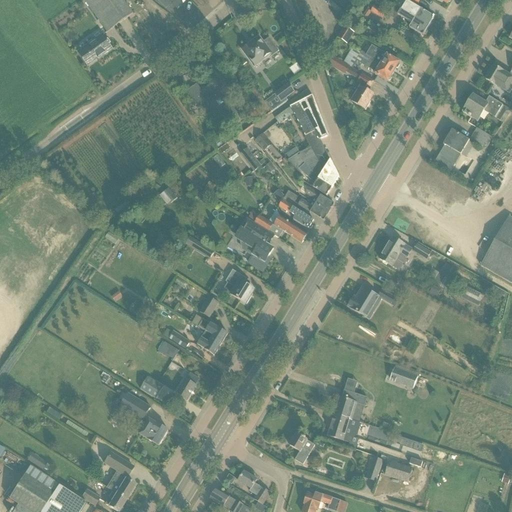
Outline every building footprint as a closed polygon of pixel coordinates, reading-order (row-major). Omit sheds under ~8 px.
[(122,0),(84,0),(101,24),(107,33),(133,14),(130,10),(125,3),(122,0)] [(157,0),(158,0),(169,0),(179,10),(186,3),(185,1),(185,0),(157,0)] [(396,7),(395,7),(397,8),(401,10),(403,12),(420,23),(429,28),(431,25),(433,25),(435,21),(434,20),(435,18),(426,13),(421,10),(418,14),(407,6),(399,2),(396,7)] [(371,13),(382,20),(386,13),(375,6),(374,8),(369,5),(363,15),(368,18),(371,13)] [(401,10),(398,15),(412,24),(409,29),(415,32),(418,34),(416,36),(420,39),(421,36),(423,37),(424,36),(426,36),(428,32),(427,31),(429,28),(420,23),(403,12),(401,10)] [(346,43),(352,33),(343,27),(337,38),(346,43)] [(78,53),(82,58),(88,66),(103,55),(104,57),(113,50),(102,36),(78,53)] [(255,66),(271,54),(272,56),(279,51),(269,38),(262,43),(259,38),(243,50),(255,66)] [(400,66),(399,65),(400,63),(391,58),(372,46),(367,54),(362,51),(361,53),(394,73),(396,70),(398,70),(400,66)] [(388,83),(389,81),(390,81),(392,78),(392,76),(394,73),(361,53),(353,47),(349,53),(357,58),(356,61),(365,67),(375,74),(375,75),(379,77),(388,83)] [(335,58),(330,66),(345,75),(347,72),(350,67),(335,58)] [(511,77),(494,66),(493,68),(491,67),(488,73),(489,74),(485,80),(509,95),(511,90),(511,84),(511,83),(511,77)] [(374,82),(363,75),(358,83),(362,85),(352,102),(365,111),(374,96),(368,92),(374,82)] [(193,86),(186,92),(202,114),(201,114),(203,116),(204,116),(208,121),(218,113),(237,99),(234,95),(221,77),(199,94),(193,86)] [(281,102),(288,96),(294,92),(288,85),(276,94),(281,102)] [(474,95),(463,113),(471,118),(477,122),(484,111),(495,118),(503,123),(511,110),(503,105),(498,102),(489,97),(486,103),(474,95)] [(328,137),(320,114),(312,97),(290,108),(305,136),(315,131),(320,140),(328,137)] [(238,120),(249,112),(242,102),(230,110),(238,120)] [(282,114),(275,119),(280,125),(287,120),(282,114)] [(485,149),(493,138),(477,129),(471,139),(485,149)] [(321,142),(320,140),(315,131),(305,136),(311,147),(294,156),(308,173),(317,177),(316,179),(332,189),(339,178),(321,142)] [(451,173),(470,141),(452,131),(443,145),(445,146),(435,163),(443,168),(451,173)] [(268,148),(277,159),(276,159),(279,163),(283,159),(263,135),(256,140),(264,152),(268,148)] [(229,144),(219,151),(222,155),(230,149),(229,144)] [(254,172),(261,167),(247,149),(240,154),(254,172)] [(313,188),(318,191),(327,197),(332,189),(316,179),(317,177),(308,173),(294,156),(288,160),(299,173),(301,171),(315,184),(313,188)] [(269,164),(265,167),(269,173),(274,169),(269,164)] [(252,177),(245,179),(247,187),(253,185),(252,177)] [(208,185),(204,191),(211,195),(215,189),(208,185)] [(309,189),(305,194),(317,202),(316,205),(314,204),(314,205),(329,215),(335,205),(325,199),(309,189)] [(169,190),(160,197),(167,205),(169,202),(175,197),(169,190)] [(288,192),(285,198),(282,201),(295,210),(298,205),(294,202),(297,197),(288,192)] [(281,194),(275,198),(278,203),(284,198),(281,194)] [(301,201),(298,206),(316,217),(317,218),(324,222),(329,215),(314,205),(314,204),(310,201),(308,204),(301,200),(301,201)] [(300,225),(309,230),(314,221),(295,210),(282,201),(280,205),(279,207),(292,215),(296,218),(294,221),(300,225)] [(259,216),(254,224),(268,233),(274,224),(259,216)] [(302,244),(308,235),(279,217),(273,227),(302,244)] [(511,218),(509,217),(481,267),(511,284),(511,218)] [(246,234),(240,244),(242,251),(252,257),(248,264),(255,268),(263,273),(271,260),(268,258),(274,250),(268,246),(274,237),(268,233),(254,224),(248,220),(241,231),(246,234)] [(452,231),(450,236),(464,241),(466,236),(452,231)] [(214,254),(188,236),(183,243),(210,260),(214,254)] [(393,268),(399,257),(400,255),(406,259),(412,250),(402,244),(393,238),(380,260),(388,265),(393,268)] [(157,240),(155,246),(162,249),(164,243),(157,240)] [(413,252),(427,261),(431,254),(417,245),(413,252)] [(446,265),(443,271),(449,275),(453,268),(446,265)] [(449,279),(432,269),(427,277),(444,288),(449,279)] [(235,287),(230,295),(238,300),(246,305),(250,298),(249,297),(253,290),(242,283),(245,277),(237,272),(234,270),(227,282),(235,287)] [(434,287),(430,293),(436,297),(440,290),(434,287)] [(466,287),(461,297),(478,307),(484,297),(466,287)] [(364,317),(376,296),(363,288),(356,298),(354,297),(348,307),(364,317)] [(378,297),(395,308),(399,301),(395,298),(382,290),(378,297)] [(118,293),(112,297),(115,302),(121,297),(118,293)] [(209,318),(218,304),(209,298),(200,312),(209,318)] [(203,320),(199,327),(206,332),(223,342),(228,334),(219,329),(218,328),(218,329),(203,320)] [(163,336),(185,349),(190,342),(173,332),(173,333),(167,329),(163,336)] [(205,350),(206,351),(214,356),(223,342),(206,332),(198,345),(197,345),(205,350)] [(165,343),(159,353),(166,357),(166,355),(174,360),(179,351),(165,343)] [(181,374),(184,369),(175,364),(172,369),(181,374)] [(414,389),(418,377),(394,369),(390,379),(414,389)] [(200,380),(191,375),(190,374),(187,380),(186,379),(176,395),(187,401),(200,380)] [(140,390),(156,400),(163,388),(148,378),(140,390)] [(129,390),(121,404),(143,418),(152,404),(130,391),(129,390)] [(335,415),(328,437),(343,442),(351,444),(353,438),(358,436),(361,424),(352,421),(352,418),(357,403),(365,406),(367,398),(344,391),(342,399),(340,398),(335,413),(335,415)] [(49,409),(46,414),(58,422),(62,417),(49,409)] [(140,435),(159,447),(168,431),(157,424),(149,419),(140,435)] [(303,465),(308,457),(315,446),(307,441),(305,440),(297,434),(290,446),(300,452),(295,460),(303,465)] [(418,451),(420,443),(405,438),(403,446),(418,451)] [(357,446),(355,451),(375,458),(377,453),(357,446)] [(109,453),(103,464),(116,472),(119,474),(116,480),(112,477),(106,488),(112,492),(117,494),(116,495),(126,501),(135,486),(127,480),(126,480),(127,478),(133,468),(109,453)] [(31,454),(27,460),(35,465),(39,459),(31,454)] [(376,482),(383,461),(373,458),(367,479),(376,482)] [(409,464),(421,468),(422,462),(411,459),(409,464)] [(408,483),(411,473),(412,470),(390,462),(388,466),(385,476),(408,483)] [(80,511),(86,504),(30,467),(9,500),(17,506),(12,511),(80,511)] [(319,467),(317,474),(329,478),(331,471),(319,467)] [(256,496),(254,500),(263,505),(270,494),(255,484),(257,480),(244,472),(239,482),(251,489),(249,492),(256,496)] [(503,474),(501,481),(508,484),(510,476),(503,474)] [(229,475),(225,482),(231,485),(235,479),(229,475)] [(86,490),(81,498),(95,506),(100,499),(86,490)] [(217,490),(210,500),(212,501),(219,505),(224,508),(224,507),(230,511),(239,511),(240,511),(242,511),(250,511),(252,511),(231,498),(224,494),(219,491),(217,490)] [(110,496),(104,505),(110,508),(116,511),(118,511),(126,501),(116,495),(117,494),(112,492),(110,496)] [(305,506),(303,511),(316,511),(317,510),(319,510),(322,503),(329,505),(327,510),(334,511),(336,511),(337,511),(340,501),(316,493),(315,496),(308,494),(304,505),(305,506)]
